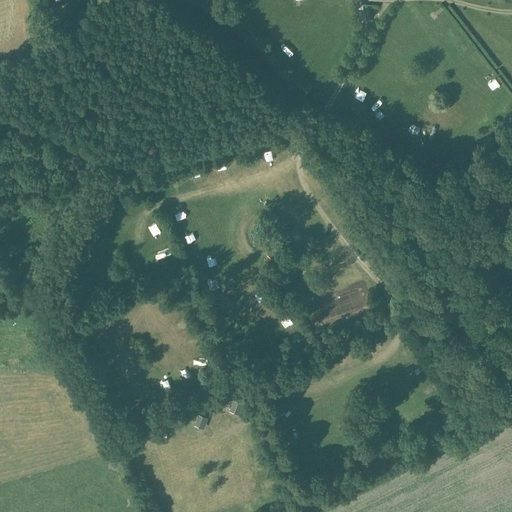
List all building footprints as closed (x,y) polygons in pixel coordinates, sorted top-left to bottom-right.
[(241,252),(237,254),(241,266),(245,264),(241,252)] [(384,254),(373,260),(375,264),(380,261),(389,277),(387,278),(391,285),(403,278),(401,274),(396,277),(387,262),(389,261),(384,254)] [(330,274),(333,287),(354,282),(351,269),(330,274)] [(375,305),(367,285),(345,295),(353,314),(375,305)] [(338,287),(324,290),(325,296),(339,293),(338,287)] [(229,411),(240,415),(244,404),(233,400),(229,411)] [(209,418),(198,414),(194,425),(204,429),(209,418)] [(135,444),(120,442),(119,455),(134,457),(135,444)]
